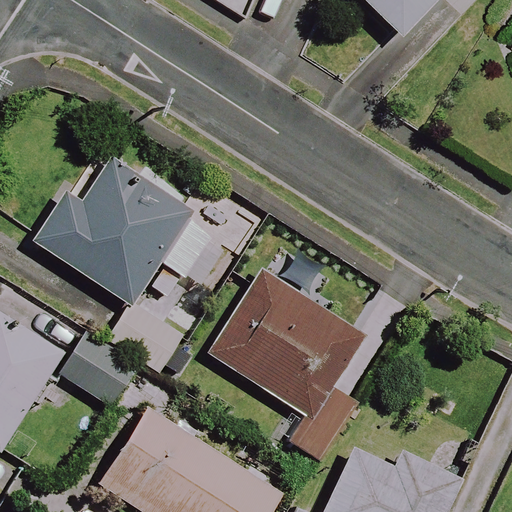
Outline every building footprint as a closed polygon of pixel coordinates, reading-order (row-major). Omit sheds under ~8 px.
[(355,0),(399,40),(436,0),(355,0)] [(511,4),(490,40),(511,53),(511,4)] [(216,231),(90,152),(62,197),(31,247),(129,308),(147,279),(175,296),(216,231)] [(363,336),(261,270),(207,355),(303,418),(288,442),(322,465),(358,409),(329,390),(363,336)] [(209,302),(188,289),(165,324),(186,337),(209,302)] [(11,338),(0,331),(0,452),(2,453),(58,354),(15,330),(11,338)] [(136,371),(83,337),(57,376),(110,410),(136,371)] [(270,511),(280,498),(144,412),(98,486),(138,511),(270,511)] [(389,468),(352,448),(317,511),(457,511),(469,490),(398,452),(389,468)]
